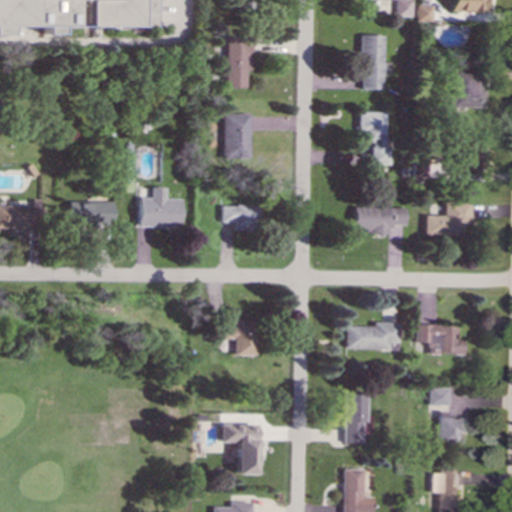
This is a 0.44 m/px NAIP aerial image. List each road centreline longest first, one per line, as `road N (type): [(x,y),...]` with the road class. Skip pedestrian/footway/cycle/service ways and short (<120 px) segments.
road 1 (residential): [(511,282),(0,274)]
road 2 (residential): [(295,511),(303,0)]
road 3 (residential): [(511,357),(509,511)]
